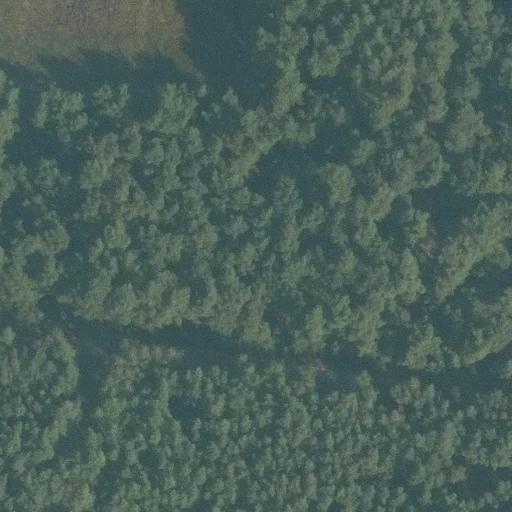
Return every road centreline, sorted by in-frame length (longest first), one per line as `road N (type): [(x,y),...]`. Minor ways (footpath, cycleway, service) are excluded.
road 1 (track): [(0,343),(511,409)]
road 2 (track): [(69,511),(108,357)]
